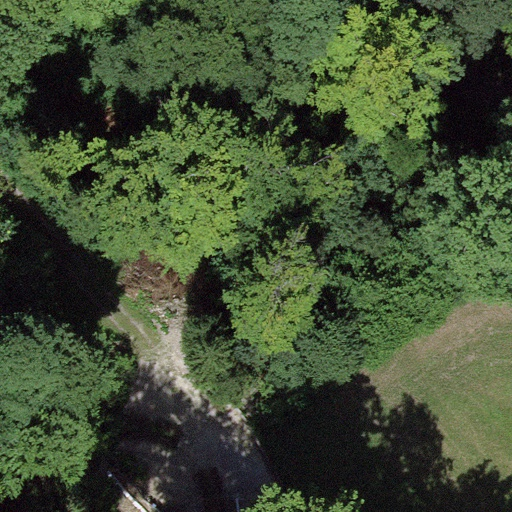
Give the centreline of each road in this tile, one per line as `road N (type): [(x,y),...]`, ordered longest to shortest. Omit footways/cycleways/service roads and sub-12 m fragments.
road 1 (track): [(0,142),(190,356),(247,407),(307,511)]
road 2 (unclassified): [(291,0),(371,49),(511,110)]
